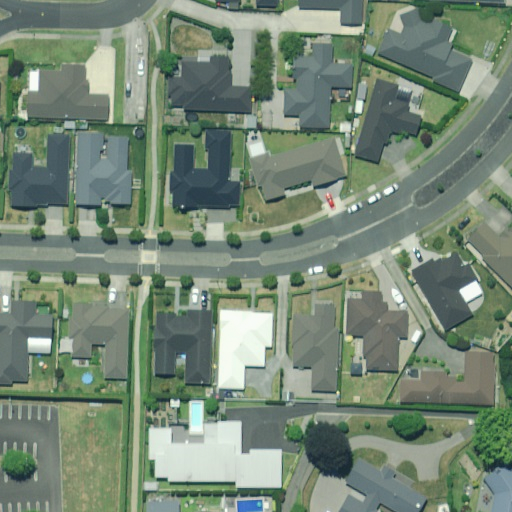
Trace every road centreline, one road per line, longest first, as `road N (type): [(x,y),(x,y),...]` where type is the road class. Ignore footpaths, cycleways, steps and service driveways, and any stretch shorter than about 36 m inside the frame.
road 1 (residential): [(0,237),(240,244),(334,226),(454,153),(511,72)]
road 2 (residential): [(511,142),(457,193),(406,225),(316,260),(237,268),(0,262)]
